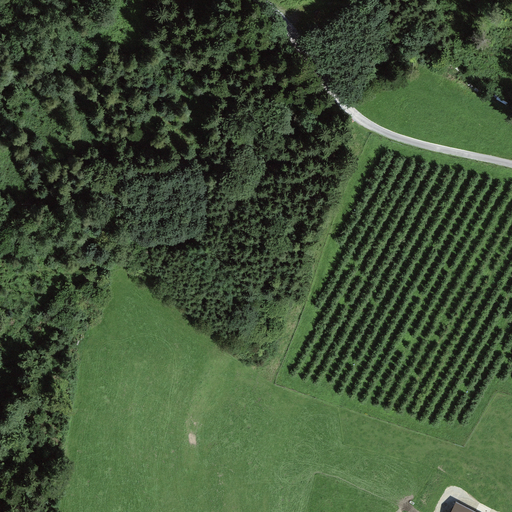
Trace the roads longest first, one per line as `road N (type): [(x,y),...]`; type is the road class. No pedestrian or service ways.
road 1 (unclassified): [(251,0),(361,120),(398,138),(511,165)]
road 2 (track): [(358,128),(269,161),(214,221),(123,257)]
